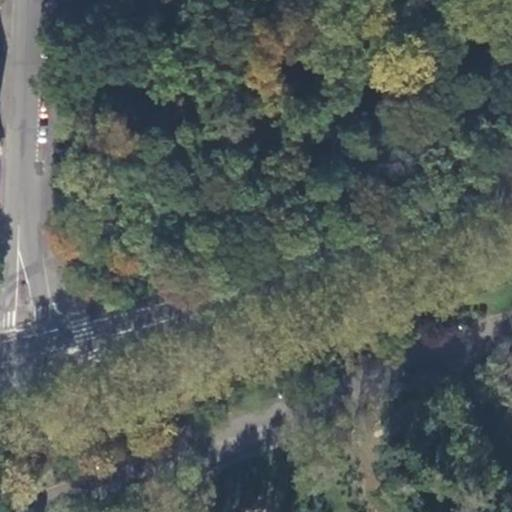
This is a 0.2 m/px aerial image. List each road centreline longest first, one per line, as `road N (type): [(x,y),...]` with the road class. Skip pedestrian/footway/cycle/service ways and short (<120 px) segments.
road 1 (track): [(493,0),(229,161),(17,272)]
road 2 (unclassified): [(57,511),(511,331)]
road 3 (secondary): [(511,169),(126,317)]
road 4 (residential): [(29,0),(17,350)]
road 5 (secondary): [(15,375),(126,317)]
